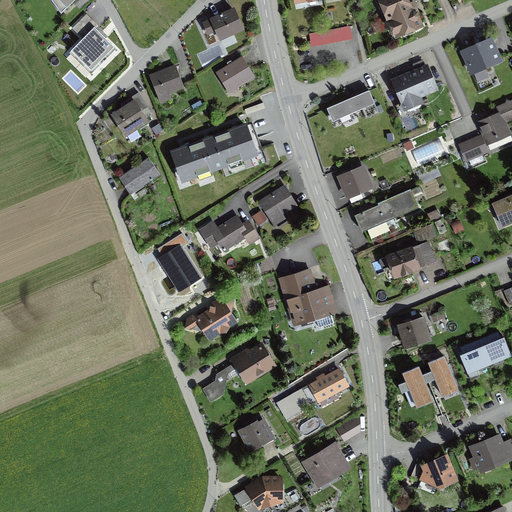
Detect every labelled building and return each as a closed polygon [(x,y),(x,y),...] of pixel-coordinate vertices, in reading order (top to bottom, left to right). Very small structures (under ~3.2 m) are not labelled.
[(50,0),(61,15),(76,0),(50,0)] [(412,2),(408,3),(407,0),(381,0),(389,18),(391,17),(399,34),(421,25),(414,10),(415,9),(414,6),(412,2)] [(245,31),(234,8),(202,23),(208,36),(215,33),(220,43),(245,31)] [(69,54),(91,75),(116,50),(95,29),(98,26),(86,15),(72,29),(83,40),(69,54)] [(350,26),(309,34),(311,47),(352,40),(350,26)] [(472,73),(500,61),(491,39),(478,45),(463,52),(472,73)] [(256,74),(242,53),(232,60),(231,59),(227,61),(227,63),(215,70),(229,92),(230,91),(230,92),(241,85),(241,84),(256,74)] [(414,67),(391,77),(404,109),(407,108),(408,110),(421,104),(421,102),(424,101),(422,95),(439,88),(428,62),(425,63),(423,58),(412,63),(414,67)] [(169,92),(185,85),(175,62),(149,73),(161,102),(172,98),(169,92)] [(379,113),(369,88),(356,94),(327,106),(329,113),(327,113),(329,118),(331,117),(333,121),(362,109),(366,118),(379,113)] [(148,105),(138,91),(131,95),(132,97),(110,111),(125,135),(127,134),(132,141),(141,135),(136,128),(150,119),(143,108),(148,105)] [(511,117),(511,100),(497,108),(499,112),(487,118),(478,122),(487,142),(509,132),(505,121),(511,117)] [(247,113),(265,107),(263,101),(245,108),(247,113)] [(246,120),(169,148),(181,181),(258,152),(246,120)] [(164,128),(160,122),(152,127),(156,134),(164,128)] [(481,133),(458,142),(466,161),(489,151),(481,133)] [(414,147),(411,139),(403,143),(406,150),(414,147)] [(148,155),(118,176),(135,199),(139,197),(137,193),(146,187),(144,184),(160,172),(148,155)] [(361,191),(374,185),(364,162),(336,174),(346,198),(349,196),(352,202),(364,197),(361,191)] [(511,184),(511,178),(511,179),(507,180),(507,182),(503,183),(504,186),(508,185),(509,186),(511,184)] [(289,209),(298,203),(285,182),(258,199),(274,225),(276,224),(277,226),(287,220),(285,217),(292,213),(289,209)] [(418,206),(412,190),(380,204),(355,215),(361,230),(418,206)] [(502,225),(511,220),(511,191),(492,200),(497,214),(502,225)] [(437,208),(427,213),(431,220),(440,215),(437,208)] [(261,209),(252,215),(258,224),(267,218),(261,209)] [(249,243),(260,236),(249,218),(243,221),(237,213),(218,225),(214,219),(199,228),(211,247),(218,242),(224,250),(245,236),(249,243)] [(417,242),(436,235),(432,223),(413,230),(417,242)] [(436,241),(441,254),(451,250),(449,246),(451,245),(448,237),(436,241)] [(388,256),(395,275),(416,267),(436,260),(429,241),(388,256)] [(178,292),(202,277),(181,244),(157,259),(178,292)] [(317,286),(311,267),(278,277),(284,297),(286,297),(289,308),(288,309),(293,325),(316,318),(319,326),(334,322),(331,312),(338,310),(329,282),(317,286)] [(511,286),(503,290),(509,303),(511,301),(511,286)] [(276,308),(272,297),(266,298),(270,309),(276,308)] [(198,318),(193,313),(186,317),(184,327),(189,328),(199,322),(209,337),(220,331),(226,332),(228,325),(235,321),(226,306),(210,302),(209,311),(198,318)] [(447,316),(444,309),(429,315),(431,322),(447,316)] [(397,322),(405,346),(406,346),(407,348),(418,345),(417,342),(432,338),(424,313),(397,322)] [(501,337),(498,331),(461,347),(462,351),(461,352),(459,353),(466,370),(511,352),(504,336),(503,336),(501,337)] [(246,347),(229,357),(233,362),(239,372),(246,383),(277,364),(262,341),(250,347),(246,347)] [(407,380),(401,382),(404,391),(410,389),(416,404),(431,398),(425,383),(425,382),(435,378),(442,395),(458,389),(452,373),(451,371),(453,371),(449,363),(448,363),(445,355),(429,362),(432,370),(421,374),(418,366),(404,371),(407,380)] [(216,372),(215,379),(202,387),(210,402),(223,393),(228,373),(231,377),(239,372),(233,362),(216,372)] [(318,402),(350,384),(340,366),(325,374),(324,372),(316,376),(317,378),(308,383),(309,384),(305,385),(315,402),(318,401),(318,402)] [(313,401),(306,388),(295,394),(302,407),(313,401)] [(265,443),(266,445),(276,439),(275,436),(275,435),(264,416),(259,419),(257,417),(237,428),(250,452),(265,443)] [(359,431),(359,417),(340,428),(347,439),(359,431)] [(502,442),(498,434),(488,438),(471,445),(475,456),(478,455),(484,468),(511,456),(511,448),(508,439),(502,442)] [(337,446),(334,442),(304,461),(319,484),(348,466),(337,446)] [(426,470),(421,479),(439,486),(456,479),(446,456),(437,459),(423,465),(426,470)] [(245,485),(259,508),(271,503),(284,502),(283,474),(262,474),(245,485)] [(305,511),(309,509),(305,503),(301,506),(299,503),(284,511),(305,511)]
